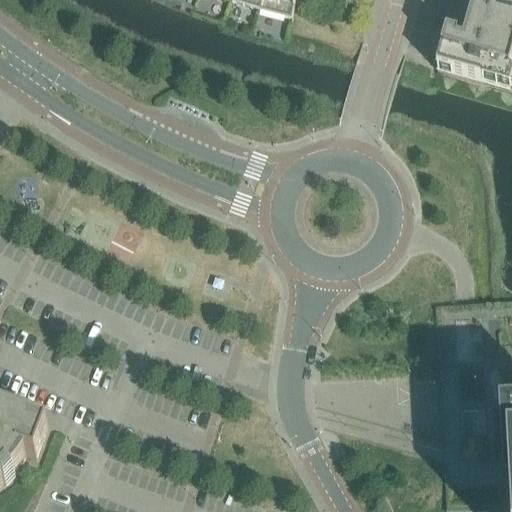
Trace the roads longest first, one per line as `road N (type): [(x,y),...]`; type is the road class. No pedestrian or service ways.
road 1 (unclassified): [(22,83),(167,168),(280,216)]
road 2 (unclassified): [(289,186),(174,142),(36,62)]
road 3 (residential): [(321,271),(356,270),(391,232),(381,183),(353,163)]
road 4 (residential): [(353,163),(397,0)]
road 5 (residential): [(303,435),(293,398),(321,271)]
